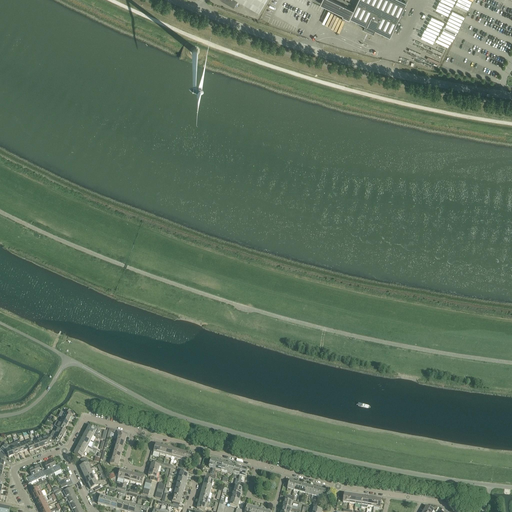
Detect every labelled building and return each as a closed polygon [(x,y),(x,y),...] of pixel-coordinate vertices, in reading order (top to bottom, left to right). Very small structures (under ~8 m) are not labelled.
[(220,0),(233,8),(238,0),(258,12),(265,0),(220,0)] [(349,18),(353,10),(331,0),(321,0),(320,4),(323,6),(343,15),(342,16),(349,20),(349,18)] [(358,0),(353,10),(349,18),(364,25),(363,28),(362,28),(362,29),(373,34),(374,33),(373,33),(375,30),(389,37),(406,3),(400,0),(358,0)] [(59,417),(61,418),(69,422),(71,417),(70,417),(71,414),(65,411),(64,413),(61,412),(59,417)] [(56,422),(66,427),(69,422),(61,418),(59,423),(57,422),(56,422)] [(54,427),(56,428),(58,429),(58,428),(64,432),(66,427),(56,422),(54,427)] [(88,427),(86,432),(93,436),(95,433),(98,434),(100,432),(100,430),(96,429),(96,431),(94,430),(91,428),(88,427)] [(54,432),(63,437),(66,432),(64,432),(58,428),(58,429),(56,428),(54,432)] [(50,436),(52,443),(54,442),(57,444),(59,441),(61,442),(63,437),(54,432),(54,433),(53,432),(51,436),(50,436)] [(86,432),(83,438),(90,442),(93,436),(86,432)] [(118,435),(116,441),(125,443),(126,437),(118,435)] [(42,439),(45,447),(50,445),(50,444),(52,443),(50,436),(42,439)] [(83,438),(80,443),(87,447),(90,442),(83,438)] [(37,441),(40,449),(45,447),(42,439),(37,441)] [(29,450),(30,453),(35,451),(32,443),(31,440),(26,442),(27,445),(29,450)] [(32,443),(35,451),(40,449),(37,441),(32,443)] [(116,441),(115,447),(123,449),(125,443),(116,441)] [(15,444),(19,454),(24,452),(21,444),(20,442),(15,444)] [(80,443),(77,449),(85,453),(87,447),(80,443)] [(0,450),(0,453),(4,458),(6,455),(8,455),(9,458),(14,456),(10,445),(8,446),(5,444),(0,450)] [(10,445),(14,456),(19,454),(15,444),(10,446),(10,445)] [(153,453),(160,455),(162,447),(156,445),(153,453)] [(115,447),(113,453),(121,455),(123,449),(115,447)] [(162,447),(160,455),(165,456),(168,448),(162,447)] [(168,448),(165,456),(171,458),(174,450),(168,448)] [(82,458),(85,453),(77,449),(74,454),(82,458)] [(174,450),(171,458),(172,458),(171,460),(177,462),(180,451),(174,450)] [(180,451),(177,462),(178,460),(183,461),(186,453),(180,451)] [(113,453),(112,459),(120,461),(121,455),(113,453)] [(186,453),(183,461),(190,463),(192,455),(186,453)] [(118,467),(120,461),(112,459),(110,465),(118,467)] [(49,462),(54,474),(61,470),(59,465),(56,466),(53,460),(49,462)] [(210,475),(203,473),(202,477),(210,479),(213,480),(213,476),(215,470),(217,462),(211,460),(209,468),(212,469),(211,473),(211,472),(210,475)] [(80,468),(83,473),(90,470),(88,464),(88,463),(87,461),(82,463),(83,466),(80,468)] [(47,471),(44,472),(46,476),(47,477),(54,474),(49,462),(44,465),(47,471)] [(217,462),(215,470),(221,471),(223,463),(217,462)] [(223,463),(221,471),(227,473),(229,465),(223,463)] [(151,465),(150,471),(158,473),(159,467),(151,465)] [(229,465),(227,473),(233,475),(234,474),(236,467),(229,465)] [(33,468),(39,480),(45,477),(47,481),(48,480),(46,476),(44,472),(44,471),(40,472),(37,466),(33,468)] [(239,476),(238,480),(237,479),(236,482),(235,482),(234,486),(237,486),(239,476),(242,468),(236,467),(234,474),(233,475),(239,476)] [(29,484),(39,480),(33,468),(29,470),(32,476),(26,479),(29,484)] [(239,476),(237,486),(239,487),(243,488),(244,484),(241,483),(242,481),(241,481),(242,477),(246,478),(248,470),(242,468),(239,476)] [(83,473),(85,479),(95,474),(93,475),(90,470),(83,473)] [(118,479),(124,481),(126,473),(120,471),(118,479)] [(148,477),(151,477),(150,481),(152,482),(157,483),(158,479),(156,479),(158,473),(150,471),(148,477)] [(180,472),(179,479),(187,481),(188,475),(180,472)] [(126,473),(124,481),(130,482),(132,474),(126,473)] [(85,479),(88,484),(96,481),(98,480),(95,474),(85,479)] [(132,474),(130,482),(136,484),(138,476),(132,474)] [(138,476),(136,484),(142,486),(144,477),(138,476)] [(179,479),(177,485),(185,487),(187,481),(179,479)] [(205,479),(203,485),(212,488),(213,481),(205,479)] [(94,489),(95,491),(101,489),(100,486),(99,487),(96,481),(88,484),(91,490),(94,489)] [(287,489),(293,491),(295,483),(289,481),(287,489)] [(295,483),(293,491),(299,493),(301,485),(295,483)] [(177,485),(175,490),(183,493),(185,487),(177,485)] [(203,485),(202,491),(210,493),(212,488),(203,485)] [(301,485),(299,493),(306,494),(308,486),(301,485)] [(308,486),(306,494),(312,496),(314,488),(308,486)] [(231,493),(233,493),(241,495),(243,489),(234,487),(234,490),(231,490),(231,493)] [(31,491),(34,496),(41,493),(39,488),(31,491)] [(66,496),(67,500),(75,496),(74,492),(72,488),(64,492),(66,496)] [(314,488),(312,496),(318,498),(320,490),(314,488)] [(175,490),(174,496),(182,499),(183,493),(175,490)] [(320,490),(318,498),(324,499),(326,491),(320,490)] [(202,491),(200,497),(209,499),(210,493),(202,491)] [(34,496),(36,501),(44,497),(41,493),(34,496)] [(233,493),(231,499),(239,502),(241,495),(233,493)] [(98,505),(104,507),(106,498),(103,498),(104,496),(101,495),(98,494),(96,501),(99,501),(98,505)] [(69,504),(71,507),(79,503),(77,500),(75,496),(67,500),(69,504)] [(180,505),(182,499),(174,496),(172,503),(173,503),(180,505)] [(36,501),(39,506),(46,502),(44,497),(36,501)] [(200,497),(199,503),(207,505),(209,499),(200,497)] [(106,498),(104,507),(110,508),(112,500),(106,498)] [(238,508),(239,502),(231,499),(230,506),(238,508)] [(112,500),(110,508),(116,510),(118,501),(112,500)] [(118,501),(116,510),(122,511),(124,503),(118,501)] [(284,501),(282,507),(290,509),(292,503),(284,501)] [(39,506),(41,511),(48,507),(46,502),(39,506)] [(71,507),(73,511),(80,511),(83,511),(81,507),(79,503),(71,507)] [(124,503),(122,511),(123,511),(128,511),(130,505),(124,503)] [(199,503),(197,509),(205,511),(207,505),(199,503)]
